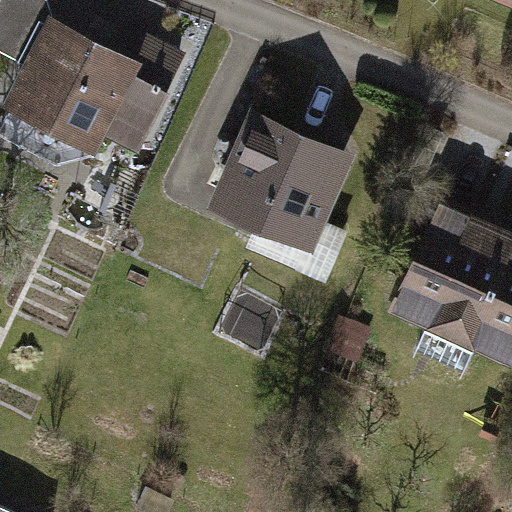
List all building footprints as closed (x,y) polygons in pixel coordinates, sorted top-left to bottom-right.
[(125,41),(46,0),(8,0),(0,16),(0,49),(30,65),(11,99),(102,147),(111,131),(146,149),(194,55),(134,24),(125,41)] [(361,150),(259,105),(219,196),(266,217),(254,244),(309,269),(361,150)] [(511,222),(451,196),(400,311),(435,326),(422,357),(471,379),(485,348),(511,360),(511,222)] [(0,354),(8,337),(0,333),(0,354)] [(342,498),(357,457),(317,443),(302,485),(342,498)]
